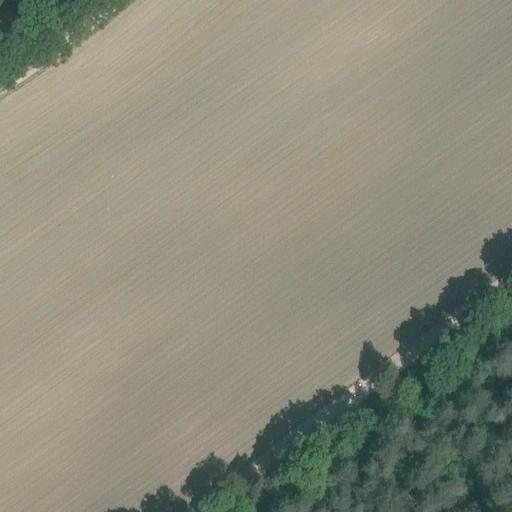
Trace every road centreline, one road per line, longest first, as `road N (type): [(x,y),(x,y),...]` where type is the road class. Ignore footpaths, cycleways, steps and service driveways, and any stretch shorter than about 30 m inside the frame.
road 1 (track): [(511,281),(196,511)]
road 2 (track): [(0,84),(114,0)]
